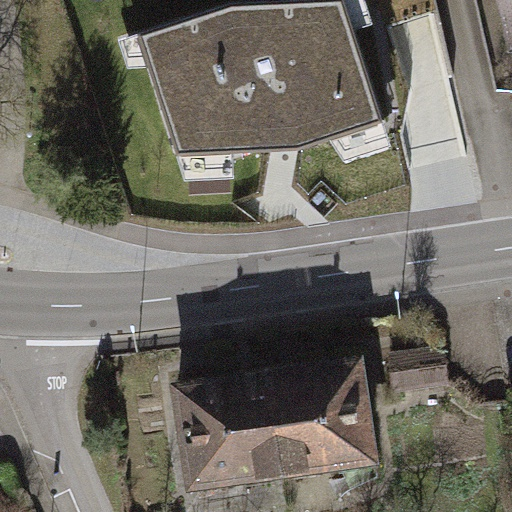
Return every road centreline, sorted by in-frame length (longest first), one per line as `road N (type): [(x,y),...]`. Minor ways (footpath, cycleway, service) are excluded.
road 1 (secondary): [(511,250),(192,298),(26,304)]
road 2 (residential): [(26,304),(37,388),(88,511)]
